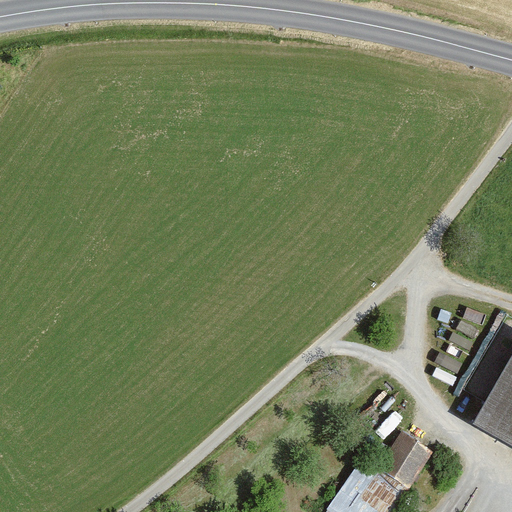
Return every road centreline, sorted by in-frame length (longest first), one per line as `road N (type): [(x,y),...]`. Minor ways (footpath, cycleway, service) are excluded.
road 1 (track): [(129,511),(368,301),(435,233),(511,131)]
road 2 (tertiary): [(511,59),(260,7),(128,2),(0,16)]
